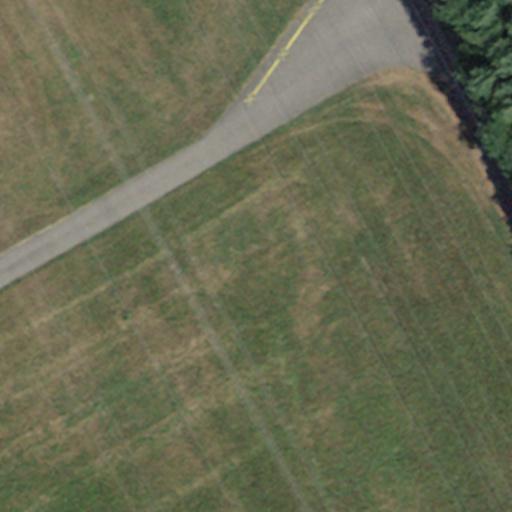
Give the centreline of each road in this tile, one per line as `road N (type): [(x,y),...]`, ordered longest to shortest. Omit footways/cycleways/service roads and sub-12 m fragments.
road 1 (track): [(0,281),(471,16)]
road 2 (track): [(511,110),(460,0)]
